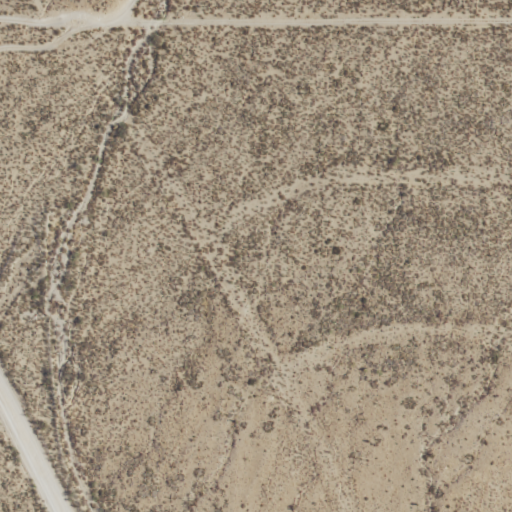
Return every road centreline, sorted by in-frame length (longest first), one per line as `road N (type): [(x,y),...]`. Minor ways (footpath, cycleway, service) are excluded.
road 1 (track): [(35,0),(220,266),(344,511)]
road 2 (track): [(114,21),(511,20)]
road 3 (track): [(192,226),(303,184),(511,174)]
road 4 (track): [(511,331),(388,334),(307,360),(249,392)]
road 5 (track): [(114,21),(83,43),(0,51)]
